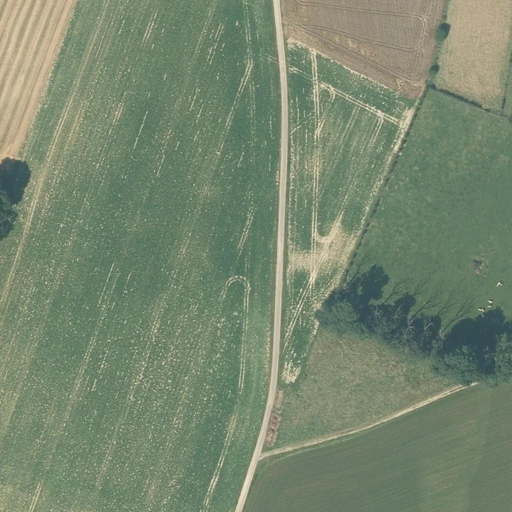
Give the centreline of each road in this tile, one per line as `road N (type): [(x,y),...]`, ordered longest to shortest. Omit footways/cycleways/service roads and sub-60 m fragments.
road 1 (unclassified): [(237,511),(274,369),(284,135),(275,0)]
road 2 (track): [(511,355),(493,375),(371,427),(254,459)]
